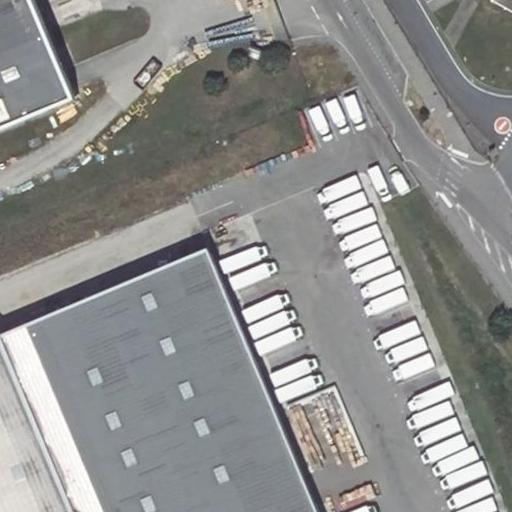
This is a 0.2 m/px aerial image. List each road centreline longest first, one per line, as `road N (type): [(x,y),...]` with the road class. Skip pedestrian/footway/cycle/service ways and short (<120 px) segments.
road 1 (unclassified): [(511,239),(413,139),(329,0)]
road 2 (unknown): [(404,0),(511,134)]
